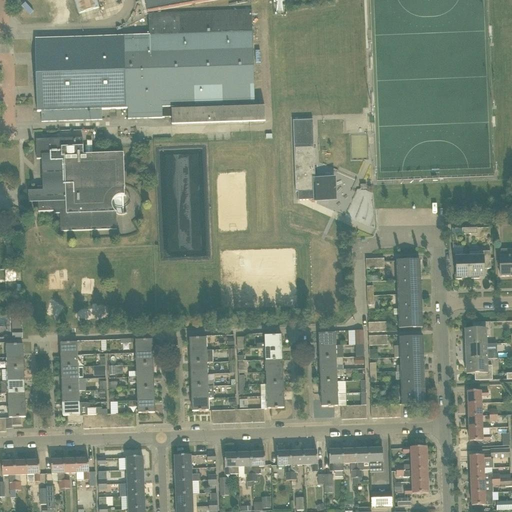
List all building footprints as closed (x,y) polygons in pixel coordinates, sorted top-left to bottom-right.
[(97,0),(74,0),(78,14),(100,8),(97,0)] [(145,0),(147,12),(218,0),(145,0)] [(253,32),(252,10),(149,14),(149,32),(138,33),(140,33),(140,36),(35,39),(37,112),(41,112),(42,122),(102,120),(102,110),(128,109),(128,120),(163,118),(171,118),(172,125),(265,122),(265,107),(255,108),(255,105),(253,32)] [(313,120),(293,121),(296,192),(298,192),(299,201),(336,199),(335,176),(315,176),(313,120)] [(362,145),(362,144),(368,144),(367,135),(353,136),(354,145),(362,145)] [(116,230),(116,213),(115,212),(114,211),(113,210),(112,209),(112,207),(111,206),(111,204),(112,203),(112,201),(113,200),(114,199),(115,198),(116,197),(118,196),(119,196),(121,196),(122,196),(124,196),(124,195),(125,195),(124,154),(83,155),(83,138),(36,140),(37,160),(45,159),(45,172),(45,187),(38,187),(38,194),(32,194),(33,201),(38,200),(38,212),(48,212),(54,211),(54,214),(60,214),(61,232),(116,230)] [(511,250),(501,251),(501,257),(500,257),(500,258),(498,259),(498,267),(500,267),(500,277),(501,277),(511,276),(511,277),(511,276),(511,275),(511,250)] [(469,257),(470,278),(471,278),(471,279),(479,279),(479,278),(484,277),(484,269),(491,269),(490,252),(476,252),(476,257),(469,257)] [(456,253),(456,271),(456,278),(470,278),(469,257),(463,257),(463,253),(456,253)] [(397,278),(420,278),(420,261),(397,262),(397,278)] [(421,294),(420,278),(397,278),(398,295),(421,294)] [(422,311),(421,294),(398,295),(399,309),(393,309),(394,312),(422,311)] [(394,316),(399,315),(399,329),(422,328),(422,311),(394,312),(394,316)] [(22,315),(13,316),(14,338),(23,337),(23,336),(22,315)] [(465,330),(465,334),(465,336),(464,336),(464,344),(466,344),(466,346),(487,345),(486,337),(491,337),(490,323),(473,323),(473,330),(465,330)] [(363,331),(355,331),(356,346),(364,346),(363,331)] [(319,335),(320,347),(336,346),(336,334),(319,335)] [(265,349),(282,348),(282,336),(265,337),(265,349)] [(400,339),(400,356),(423,355),(423,338),(400,339)] [(190,339),(190,352),(207,351),(207,339),(190,339)] [(136,353),(153,353),(152,341),(135,341),(136,353)] [(61,356),(78,356),(78,343),(61,344),(61,356)] [(7,358),(24,357),(23,345),(6,346),(7,358)] [(487,345),(466,346),(466,361),(487,360),(492,360),(491,352),(487,352),(487,345)] [(320,347),(320,359),(337,359),(336,346),(320,347)] [(282,348),(265,349),(266,361),(282,360),(282,348)] [(369,351),(370,360),(378,359),(378,350),(369,351)] [(213,363),(212,351),(207,351),(190,352),(191,364),(207,363),(213,363)] [(153,365),(153,353),(136,353),(136,365),(153,365)] [(424,372),(423,355),(400,356),(401,372),(424,372)] [(78,356),(61,356),(62,368),(78,368),(78,356)] [(24,357),(7,358),(7,370),(24,370),(24,357)] [(337,370),(337,367),(343,367),(342,358),(337,359),(320,359),(320,371),(337,370)] [(282,360),(266,361),(266,373),(283,372),(282,360)] [(487,360),(466,361),(465,361),(465,369),(467,369),(467,375),(475,374),(475,381),(493,381),(492,366),(487,367),(487,360)] [(191,364),(191,376),(208,375),(207,363),(191,364)] [(123,374),(123,365),(108,366),(109,374),(123,374)] [(153,365),(136,365),(137,378),(154,377),(153,365)] [(106,376),(105,367),(95,368),(95,376),(106,376)] [(78,368),(62,368),(62,380),(79,380),(78,368)] [(8,382),(24,382),(24,370),(7,370),(8,382)] [(321,383),(338,383),(337,377),(346,376),(346,370),(337,370),(320,371),(321,383)] [(283,372),(266,373),(266,385),(283,385),(283,372)] [(401,372),(402,389),(424,388),(424,372),(401,372)] [(208,375),(191,376),(192,388),(208,387),(208,375)] [(154,389),(154,377),(137,378),(128,378),(128,384),(137,384),(137,390),(154,389)] [(79,380),(62,380),(62,393),(79,392),(79,380)] [(8,382),(8,394),(25,394),(24,382),(8,382)] [(98,391),(98,390),(107,390),(106,382),(95,382),(95,391),(98,391)] [(321,383),(321,395),(338,395),(338,383),(321,383)] [(283,385),(266,385),(267,397),(284,397),(283,385)] [(192,388),(192,400),(209,399),(213,399),(213,387),(208,387),(192,388)] [(425,405),(424,388),(402,389),(402,406),(425,405)] [(137,390),(137,402),(154,401),(154,389),(137,390)] [(62,393),(63,405),(80,404),(79,392),(62,393)] [(482,404),(482,405),(489,404),(488,392),(468,392),(468,405),(482,404)] [(25,406),(25,394),(8,394),(8,406),(25,406)] [(338,407),(338,395),(321,395),(321,408),(338,407)] [(284,409),(284,397),(267,397),(267,409),(284,409)] [(209,412),(209,399),(192,400),(192,412),(209,412)] [(240,400),(240,409),(248,408),(248,399),(240,400)] [(155,414),(154,401),(137,402),(128,402),(128,408),(138,407),(138,414),(155,414)] [(68,424),(83,424),(83,417),(88,416),(87,404),(80,404),(63,405),(63,417),(68,417),(68,424)] [(468,405),(468,417),(482,417),(482,405),(482,404),(468,405)] [(25,406),(8,406),(9,419),(12,419),(12,426),(21,426),(21,418),(25,418),(25,406)] [(469,429),(482,429),(482,417),(468,417),(469,429)] [(482,429),(469,429),(469,442),(490,441),(490,436),(483,436),(482,429)] [(411,453),(411,460),(427,459),(427,448),(390,449),(391,462),(397,461),(396,453),(403,453),(411,453)] [(369,450),(370,471),(383,471),(382,449),(369,450)] [(509,449),(491,450),(491,456),(491,460),(493,459),(506,459),(509,459),(509,449)] [(342,451),(343,464),(351,464),(351,485),(357,485),(356,450),(342,451)] [(362,485),(362,479),(362,471),(370,471),(369,450),(356,450),(357,485),(362,485)] [(318,473),(317,451),(303,452),(304,466),(312,465),(312,473),(318,473)] [(343,464),(342,451),(329,451),(330,472),(335,472),(335,464),(343,464)] [(291,466),(290,452),(277,453),(277,467),(290,466),(291,466)] [(290,466),(290,473),(291,481),(296,481),(296,473),(298,473),(297,466),(304,466),(303,452),(290,452),(291,466),(290,466)] [(251,454),(252,483),(257,482),(257,475),(258,475),(258,467),(265,467),(265,453),(251,454)] [(225,476),(239,475),(238,468),(238,454),(224,455),(225,476)] [(251,454),(238,454),(238,468),(244,468),(244,475),(247,475),(247,487),(252,487),(252,483),(251,454)] [(191,469),(191,456),(175,457),(175,470),(191,469)] [(493,468),(493,459),(491,460),(491,456),(470,457),(470,469),(484,469),(493,468)] [(127,458),(127,471),(143,471),(143,458),(127,458)] [(428,471),(427,459),(411,460),(412,465),(403,466),(403,467),(396,467),(396,472),(428,471)] [(64,461),(64,474),(77,473),(76,460),(64,461)] [(89,473),(89,460),(76,460),(77,473),(84,473),(84,481),(89,480),(89,473)] [(27,462),(27,475),(34,475),(35,483),(40,482),(39,461),(27,462)] [(51,461),(52,474),(57,474),(57,482),(58,482),(59,489),(60,489),(60,492),(65,492),(65,489),(65,481),(64,474),(64,461),(51,461)] [(3,476),(10,476),(11,499),(16,498),(16,491),(15,462),(2,463),(3,476)] [(21,491),(21,475),(27,475),(27,462),(15,462),(16,491),(21,491)] [(175,470),(176,483),(192,482),(201,482),(200,475),(192,475),(191,469),(175,470)] [(470,469),(471,482),(500,481),(500,480),(499,475),(485,475),(484,469),(470,469)] [(127,471),(128,484),(144,484),(143,471),(127,471)] [(428,482),(428,471),(396,472),(396,477),(404,477),(404,478),(412,478),(412,483),(428,482)] [(332,475),(323,476),(324,494),(333,494),(332,475)] [(99,476),(99,485),(107,485),(107,480),(103,480),(103,476),(99,476)] [(228,478),(219,479),(219,496),(229,496),(228,478)] [(511,479),(500,480),(500,481),(471,482),(471,494),(492,493),(491,487),(511,486),(511,479)] [(192,482),(176,483),(176,495),(192,495),(192,482)] [(428,494),(428,482),(412,483),(413,490),(404,490),(405,495),(428,494)] [(128,484),(128,497),(144,497),(144,484),(128,484)] [(47,511),(46,511),(54,511),(54,509),(55,509),(54,486),(46,487),(46,489),(47,505),(47,511)] [(492,505),(492,493),(471,494),(472,506),(492,505)] [(370,495),(371,509),(392,508),(392,494),(370,495)] [(176,495),(177,508),(193,508),(192,495),(176,495)] [(263,509),(271,508),(271,496),(262,497),(263,509)] [(128,497),(129,510),(145,509),(144,497),(128,497)] [(99,498),(100,510),(108,510),(108,505),(113,505),(113,502),(112,502),(112,498),(99,498)] [(303,498),(295,499),(296,511),(304,511),(303,498)] [(511,501),(496,502),(496,511),(511,510),(511,501)] [(262,511),(262,502),(254,502),(254,511),(262,511)]
